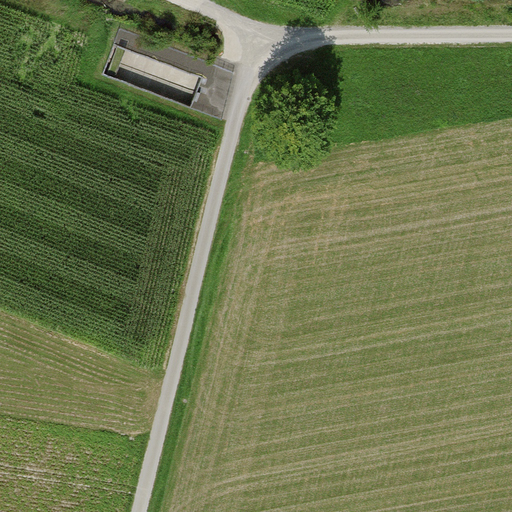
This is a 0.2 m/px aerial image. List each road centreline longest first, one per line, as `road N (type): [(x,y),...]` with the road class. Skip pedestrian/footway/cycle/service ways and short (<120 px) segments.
road 1 (track): [(137,511),(256,41)]
road 2 (track): [(511,37),(256,41)]
